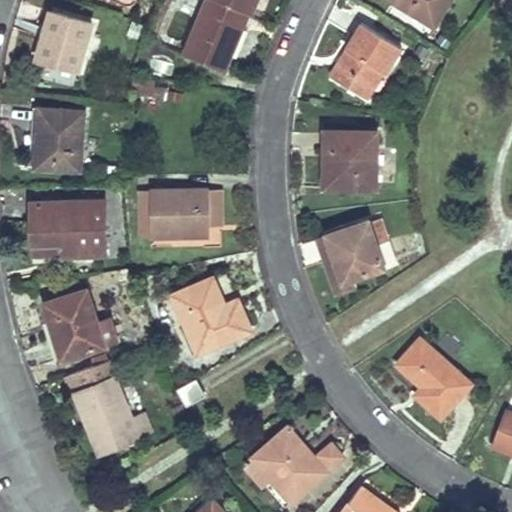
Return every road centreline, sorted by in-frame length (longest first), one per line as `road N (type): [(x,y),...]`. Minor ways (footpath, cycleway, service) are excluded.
road 1 (residential): [(511,511),(443,480),(371,425),(300,328),(280,269),(267,151),(284,59),(310,0)]
road 2 (residential): [(65,511),(39,469),(0,364)]
